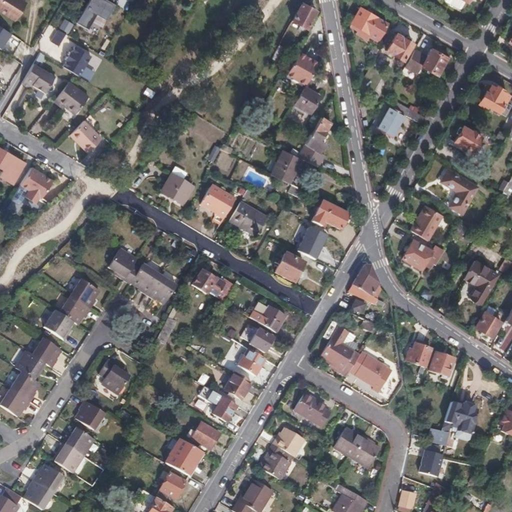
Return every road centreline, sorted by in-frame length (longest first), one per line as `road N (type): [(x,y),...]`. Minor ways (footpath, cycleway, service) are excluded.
road 1 (residential): [(322,312),(118,196)]
road 2 (residential): [(328,0),(372,230)]
road 3 (residential): [(290,365),(401,432),(383,511)]
road 4 (residential): [(372,230),(393,290),(511,376)]
road 5 (residential): [(372,230),(475,52)]
road 6 (residential): [(200,511),(290,365)]
road 7 (residential): [(0,454),(34,435),(102,329)]
